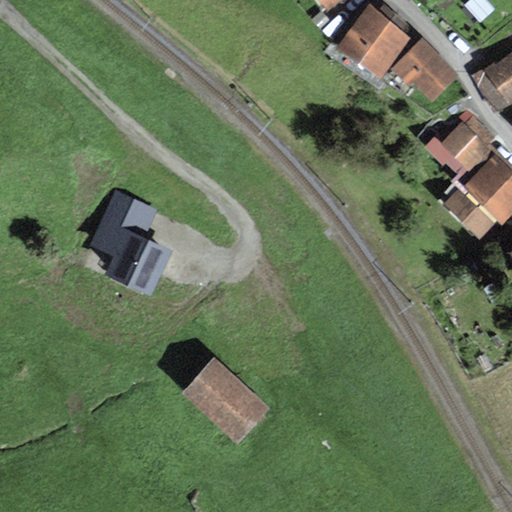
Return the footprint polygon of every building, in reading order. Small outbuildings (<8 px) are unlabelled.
[(344,0),(317,0),(327,11),(339,0),(340,0),(342,2),(344,0)] [(495,10),(486,0),(468,0),(463,5),(480,23),(495,10)] [(378,12),(369,5),(337,48),(379,80),(412,37),(403,30),(407,24),(383,6),(378,12)] [(459,73),(421,36),(389,69),(408,87),(413,83),(431,101),(459,73)] [(494,62),(472,76),(493,113),(509,104),(511,101),(511,51),(496,64),(494,62)] [(494,138),(476,121),(475,117),(467,110),(439,135),(444,140),(442,143),(469,171),(488,150),(489,149),(486,145),(489,143),(494,138)] [(444,140),(439,135),(437,133),(423,147),(442,166),(445,163),(458,175),(442,191),(449,197),(459,187),(461,189),(473,176),(482,166),(478,162),(469,171),(442,143),(444,140)] [(511,166),(489,143),(486,145),(489,149),(488,150),(511,172),(511,166)] [(511,172),(488,150),(478,162),(482,166),(473,176),(461,189),(459,187),(449,197),(443,204),(478,238),(498,218),(504,224),(511,214),(511,172)] [(157,209),(115,190),(89,246),(113,257),(105,276),(151,297),(172,252),(144,239),(157,209)] [(268,411),(214,362),(183,396),(237,445),(268,411)]
